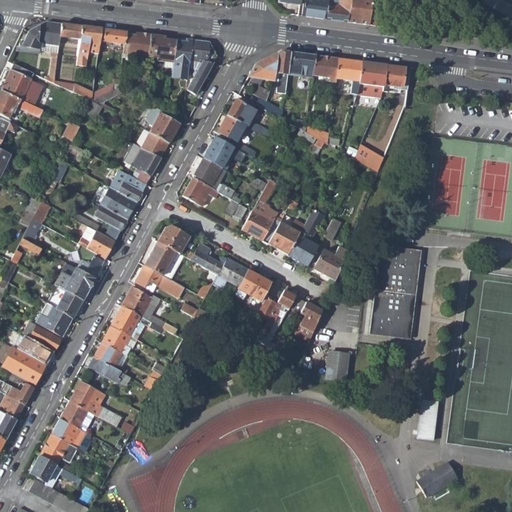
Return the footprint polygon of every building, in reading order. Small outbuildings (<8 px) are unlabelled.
[(302,0),(301,17),(325,20),(327,0),(302,0)] [(327,0),(325,20),(348,23),(350,0),(339,0),(339,5),(330,4),(331,1),(327,0)] [(350,0),(348,23),(368,26),(370,15),(371,0),(350,0)] [(370,15),(368,26),(379,27),(377,4),(373,4),(373,15),(370,15)] [(21,46),(21,47),(40,49),(40,44),(58,46),(58,45),(59,38),(60,24),(45,23),(28,32),(21,46)] [(60,24),(59,38),(80,41),(81,27),(60,24)] [(78,56),(77,62),(87,63),(88,51),(98,52),(100,30),(81,27),(80,41),(79,48),(78,56)] [(104,30),(102,43),(124,46),(126,33),(104,30)] [(124,46),(123,60),(126,61),(126,57),(147,59),(147,55),(149,36),(126,33),(124,46)] [(149,36),(147,55),(156,57),(156,62),(167,63),(166,67),(171,67),(171,66),(174,41),(171,41),(171,38),(149,36)] [(59,38),(58,45),(79,48),(80,41),(59,38)] [(174,41),(171,66),(188,68),(189,61),(192,41),(181,40),(181,42),(174,41)] [(192,41),(189,61),(202,62),(212,63),(215,57),(208,43),(192,41)] [(51,51),(49,71),(55,72),(57,51),(51,51)] [(254,65),(246,80),(273,82),(274,74),(276,52),(254,65)] [(276,52),(274,74),(278,74),(277,93),(284,94),(286,75),(289,53),(276,52)] [(289,53),(286,75),(311,78),(311,76),(314,56),(289,53)] [(314,56),(311,76),(330,78),(329,84),(334,84),(335,79),(337,59),(314,56)] [(337,59),(335,79),(358,82),(361,62),(337,59)] [(202,62),(196,72),(204,77),(212,63),(202,62)] [(357,88),(355,95),(378,98),(381,93),(381,91),(384,65),(361,62),(358,82),(357,88)] [(13,65),(0,92),(17,100),(20,102),(32,108),(42,87),(30,82),(33,75),(13,65)] [(381,91),(381,93),(387,93),(387,87),(400,89),(403,67),(384,65),(381,91)] [(196,72),(186,90),(194,95),(204,77),(196,72)] [(116,83),(96,91),(98,98),(119,88),(120,79),(116,78),(116,83)] [(74,85),(73,93),(88,100),(91,102),(92,94),(74,85)] [(256,86),(251,95),(258,98),(262,100),(267,92),(256,86)] [(350,99),(349,106),(352,107),(355,95),(357,88),(351,88),(349,97),(350,99)] [(186,90),(185,97),(193,102),(196,96),(194,95),(186,90)] [(0,92),(0,116),(8,120),(17,100),(0,92)] [(258,98),(253,106),(266,113),(277,119),(281,121),(282,111),(262,100),(258,98)] [(17,100),(8,120),(11,121),(16,109),(20,102),(17,100)] [(88,100),(82,111),(85,112),(91,102),(88,100)] [(234,101),(225,117),(244,127),(245,128),(248,123),(254,112),(234,101)] [(20,102),(16,109),(41,120),(44,113),(32,108),(20,102)] [(85,112),(83,117),(93,122),(101,107),(91,102),(85,112)] [(266,113),(261,122),(272,128),(277,119),(266,113)] [(161,115),(150,135),(167,144),(178,125),(161,115)] [(225,117),(216,134),(232,142),(230,147),(244,155),(246,150),(239,145),(235,143),(240,135),(244,127),(225,117)] [(0,122),(0,145),(9,127),(0,122)] [(248,123),(245,128),(256,134),(259,129),(248,123)] [(62,139),(59,145),(66,149),(70,143),(77,128),(68,124),(61,138),(62,139)] [(150,135),(142,149),(159,159),(167,144),(150,135)] [(212,141),(201,160),(218,170),(230,150),(212,141)] [(317,141),(314,147),(320,150),(323,145),(317,141)] [(70,143),(66,149),(82,158),(85,151),(70,143)] [(0,177),(8,159),(17,163),(20,156),(0,147),(0,177)] [(359,147),(353,161),(376,174),(382,159),(359,147)] [(142,149),(132,166),(138,169),(133,178),(144,185),(159,159),(142,149)] [(54,172),(52,178),(57,181),(66,163),(61,160),(54,172)] [(201,160),(192,177),(202,182),(205,177),(212,181),(218,170),(201,160)] [(110,184),(108,187),(114,191),(135,202),(144,185),(133,178),(126,174),(118,189),(110,184)] [(190,180),(181,198),(200,208),(207,196),(210,197),(212,192),(190,180)] [(261,194),(257,202),(263,205),(273,186),(268,183),(261,194)] [(219,186),(215,194),(216,195),(221,197),(227,201),(229,197),(231,193),(219,186)] [(100,202),(98,205),(125,219),(135,202),(114,191),(106,205),(100,202)] [(30,199),(27,204),(30,205),(27,212),(33,215),(39,203),(30,199)] [(227,201),(222,211),(230,215),(236,205),(232,203),(227,201)] [(250,213),(241,231),(266,245),(277,225),(272,222),(276,214),(270,210),(269,212),(267,207),(263,205),(257,202),(250,213)] [(291,203),(287,209),(293,212),(297,206),(291,203)] [(98,205),(92,215),(109,224),(119,230),(125,219),(98,205)] [(237,206),(232,216),(239,220),(245,210),(237,206)] [(296,238),(286,255),(306,266),(315,248),(308,244),(323,217),(312,212),(297,238),(296,238)] [(75,214),(72,218),(95,230),(97,226),(75,214)] [(69,216),(65,223),(90,238),(87,244),(79,240),(76,244),(78,245),(103,259),(113,241),(103,235),(95,230),(72,218),(69,216)] [(28,225),(21,239),(30,244),(40,224),(31,219),(28,225)] [(331,222),(322,239),(331,243),(340,226),(331,222)] [(277,225),(266,245),(286,255),(296,238),(298,234),(279,223),(277,225)] [(109,224),(107,227),(117,233),(119,230),(109,224)] [(107,227),(103,235),(113,241),(117,233),(107,227)] [(164,230),(156,243),(179,255),(188,239),(171,229),(164,230)] [(21,239),(18,245),(37,255),(40,249),(30,244),(21,239)] [(182,257),(179,255),(156,243),(143,267),(168,281),(182,257)] [(368,332),(410,338),(422,250),(380,244),(368,332)] [(78,245),(74,252),(77,260),(79,262),(75,269),(92,279),(103,259),(78,245)] [(192,254),(189,261),(210,272),(216,276),(225,260),(222,258),(219,264),(205,256),(208,250),(198,245),(192,254)] [(322,251),(312,270),(332,281),(344,252),(338,248),(334,255),(332,254),(331,256),(322,251)] [(216,276),(211,285),(221,291),(226,281),(238,288),(247,271),(225,260),(216,276)] [(64,263),(52,285),(64,292),(80,301),(92,279),(75,269),(64,263)] [(143,267),(134,283),(151,292),(154,286),(177,299),(182,289),(168,281),(143,267)] [(238,288),(234,296),(245,302),(248,296),(259,303),(270,284),(247,271),(238,288)] [(210,272),(197,297),(203,300),(211,285),(216,276),(210,272)] [(131,289),(120,307),(138,317),(160,330),(166,333),(169,328),(149,316),(153,307),(147,304),(149,299),(131,289)] [(275,304),(271,312),(274,313),(279,305),(287,309),(287,308),(293,297),(282,291),(275,304)] [(64,292),(54,309),(70,318),(80,301),(64,292)] [(149,299),(147,304),(153,307),(157,300),(151,296),(149,299)] [(43,297),(41,302),(47,305),(49,300),(43,297)] [(293,297),(287,308),(298,314),(304,303),(293,297)] [(266,299),(257,314),(267,320),(271,312),(275,304),(266,299)] [(300,321),(293,334),(307,342),(320,311),(304,303),(298,314),(303,316),(300,321)] [(47,305),(37,324),(60,337),(70,318),(54,309),(47,305)] [(183,305),(179,312),(192,319),(196,312),(183,305)] [(120,307),(109,327),(127,337),(138,317),(120,307)] [(196,312),(192,319),(199,322),(205,313),(198,309),(196,312)] [(138,317),(127,337),(129,337),(132,339),(140,324),(158,334),(160,330),(138,317)] [(27,323),(23,328),(30,332),(26,338),(51,352),(58,339),(27,323)] [(252,347),(250,350),(261,356),(265,348),(261,345),(264,339),(267,334),(271,326),(265,323),(252,347)] [(109,327),(100,344),(120,355),(124,357),(128,348),(124,346),(129,337),(127,337),(109,327)] [(227,332),(224,336),(237,343),(239,339),(227,332)] [(19,334),(18,337),(23,339),(19,347),(33,355),(46,362),(51,352),(26,338),(19,334)] [(264,339),(261,345),(265,348),(269,342),(272,337),(267,334),(264,339)] [(129,337),(124,346),(128,348),(130,349),(134,340),(132,339),(129,337)] [(269,342),(265,348),(271,351),(274,345),(269,342)] [(100,344),(92,359),(118,373),(118,372),(120,370),(120,368),(114,365),(120,355),(100,344)] [(265,348),(261,356),(272,362),(279,348),(277,347),(274,345),(271,351),(265,348)] [(11,346),(0,365),(0,367),(33,386),(44,365),(31,358),(11,346)] [(349,353),(328,351),(326,378),(347,379),(349,353)] [(33,355),(31,358),(44,365),(46,362),(33,355)] [(92,359),(86,368),(115,384),(117,382),(125,386),(129,379),(118,373),(92,359)] [(154,363),(150,371),(152,372),(160,376),(164,369),(154,363)] [(152,372),(149,379),(156,383),(160,376),(152,372)] [(147,379),(143,387),(151,392),(156,383),(147,379)] [(0,381),(0,392),(22,405),(31,389),(23,384),(19,392),(0,381)] [(77,383),(67,402),(85,412),(88,408),(96,394),(77,383)] [(0,392),(0,412),(14,420),(22,405),(0,392)] [(421,399),(416,437),(431,439),(436,401),(421,399)] [(67,402),(58,419),(78,430),(84,433),(93,417),(85,412),(67,402)] [(88,408),(85,412),(93,417),(94,417),(96,414),(96,412),(88,408)] [(98,415),(96,418),(109,426),(114,416),(101,409),(98,415)] [(0,438),(3,440),(14,420),(0,412),(0,438)] [(58,419),(49,434),(75,449),(76,450),(85,434),(84,433),(78,430),(58,419)] [(54,466),(58,458),(67,463),(75,449),(49,434),(37,457),(54,466)] [(37,457),(27,473),(35,477),(44,482),(50,470),(57,474),(69,481),(72,476),(58,468),(54,466),(37,457)] [(61,463),(58,468),(72,476),(75,471),(61,463)] [(447,464),(415,481),(424,498),(456,480),(447,464)] [(35,477),(33,480),(49,489),(57,474),(50,470),(44,482),(35,477)] [(33,480),(27,491),(65,511),(84,511),(86,508),(49,489),(33,480)]
